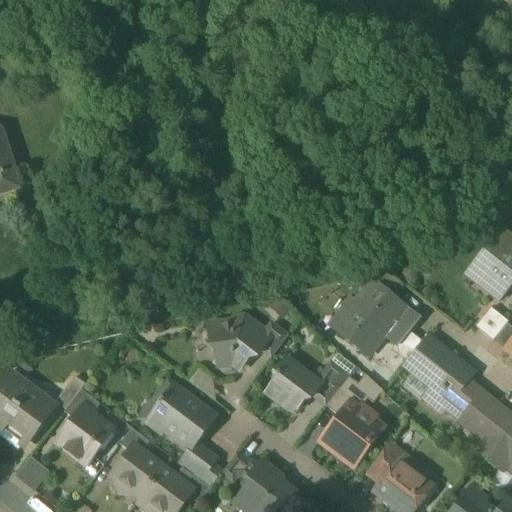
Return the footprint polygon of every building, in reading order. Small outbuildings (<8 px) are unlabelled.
[(1,132),(0,132),(0,196),(20,190),(1,132)] [(511,240),(501,232),(476,264),(487,273),(477,285),(500,303),(511,286),(511,240)] [(405,287),(386,272),(357,279),(371,290),(375,286),(394,301),(405,287)] [(394,301),(375,286),(371,290),(338,332),(353,345),(353,350),(357,353),(362,352),(366,355),(383,335),(399,348),(420,322),(413,317),(399,305),(394,301)] [(291,311),(281,302),(273,311),(282,320),(291,311)] [(491,310),(475,330),(493,344),(509,324),(491,310)] [(249,324),(209,329),(211,346),(216,350),(219,367),(234,365),(241,371),(253,355),(262,354),(260,341),(265,336),(249,324)] [(289,339),(272,326),(265,336),(260,341),(262,354),(272,362),(289,339)] [(475,376),(429,339),(404,369),(430,390),(423,399),(444,416),(446,413),(469,385),(475,376)] [(317,385),(287,362),(277,375),(278,382),(273,388),(274,394),(286,403),(287,408),(293,413),(299,412),(306,402),(313,401),(314,400),(322,389),(317,385)] [(332,366),(317,385),(322,389),(314,400),(326,409),(341,390),(337,387),(345,376),(332,366)] [(54,410),(9,376),(0,387),(0,429),(25,449),(54,410)] [(75,381),(56,406),(66,414),(82,393),(85,389),(75,381)] [(202,409),(175,389),(169,385),(154,405),(160,409),(153,418),(166,429),(163,433),(190,454),(191,455),(197,447),(209,432),(193,420),(202,409)] [(469,385),(446,413),(459,423),(481,394),(469,385)] [(341,390),(326,409),(339,419),(350,406),(359,413),(369,400),(356,390),(353,394),(347,395),(341,390)] [(101,407),(82,393),(66,414),(65,415),(75,423),(84,410),(93,417),(101,407)] [(511,460),(511,418),(481,394),(459,423),(473,434),(477,430),(490,440),(478,456),(501,474),(504,470),(511,460)] [(359,413),(350,406),(339,419),(320,444),(334,455),(340,448),(361,464),(374,447),(371,444),(382,430),(359,413)] [(93,417),(84,410),(75,423),(57,446),(68,454),(66,455),(78,464),(85,455),(93,461),(100,451),(103,454),(116,437),(92,419),(93,417)] [(150,445),(133,432),(120,448),(130,455),(134,450),(142,456),(150,445)] [(218,462),(197,447),(191,455),(190,454),(180,468),(185,472),(201,484),(218,462)] [(389,447),(367,476),(381,486),(400,461),(402,462),(405,459),(389,447)] [(142,456),(134,450),(130,455),(112,479),(142,501),(164,473),(142,456)] [(249,465),(238,457),(222,477),(234,486),(238,481),(243,480),(248,484),(260,468),(254,464),(249,465)] [(40,492),(49,468),(28,460),(19,483),(40,492)] [(402,462),(400,461),(381,486),(375,495),(393,508),(393,511),(415,511),(422,503),(416,498),(426,486),(415,477),(417,473),(416,467),(411,463),(405,465),(402,462)] [(280,479),(262,465),(260,468),(248,484),(249,489),(240,501),(253,511),(281,511),(283,510),(284,511),(286,511),(297,499),(282,487),(280,479)] [(201,484),(185,472),(177,482),(193,495),(202,484),(201,484)] [(177,482),(164,473),(142,501),(139,505),(148,511),(151,511),(154,510),(156,511),(180,511),(190,500),(193,495),(177,482)] [(211,492),(202,484),(193,495),(190,500),(199,507),(211,492)] [(481,511),(465,499),(455,511),(492,511),(484,506),(481,511)] [(511,511),(511,501),(509,499),(499,511),(511,511)]
